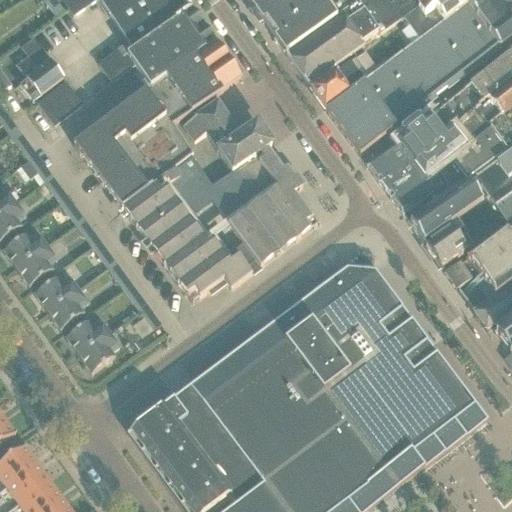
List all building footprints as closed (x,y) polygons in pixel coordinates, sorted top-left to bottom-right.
[(59,16),(66,11),(59,2),(57,0),(56,0),(50,5),(59,16)] [(98,1),(97,0),(61,0),(60,1),(73,18),(98,1)] [(127,45),(117,53),(131,71),(134,68),(126,57),(132,53),(191,11),(183,0),(97,0),(98,1),(127,45)] [(256,0),(249,5),(249,6),(285,57),(364,0),(256,0)] [(289,55),(286,58),(308,89),(364,48),(363,46),(378,34),(380,37),(403,20),(404,21),(432,0),(364,0),(285,57),(286,57),(289,55)] [(511,21),(496,0),(474,0),(419,42),(419,43),(378,72),(369,78),(369,79),(356,89),(349,94),(325,112),(360,158),(511,39),(511,21)] [(474,0),(432,0),(404,21),(419,42),(474,0)] [(214,44),(191,11),(132,53),(126,57),(134,68),(150,90),(185,65),(214,44)] [(32,105),(63,81),(33,42),(21,51),(38,74),(19,88),(32,105)] [(146,94),(73,148),(122,212),(192,159),(194,158),(174,130),(223,95),(223,94),(240,81),(215,46),(146,95),(146,94)] [(117,53),(108,60),(121,78),(131,71),(117,53)] [(511,81),(511,53),(464,91),(465,93),(430,121),(443,138),(451,131),(511,81)] [(362,69),(369,78),(378,72),(366,56),(357,62),(361,69),(362,69)] [(112,85),(121,78),(108,60),(99,67),(112,85)] [(310,92),(325,112),(349,94),(356,89),(349,94),(341,84),(361,69),(357,62),(339,75),(337,72),(310,92)] [(0,74),(0,96),(11,89),(0,74)] [(511,111),(511,81),(451,131),(466,150),(491,131),(489,129),(498,123),(511,111)] [(73,115),(83,108),(83,107),(70,90),(69,90),(65,85),(55,93),(73,115)] [(55,93),(48,99),(46,100),(64,122),(73,115),(55,93)] [(64,122),(46,100),(37,107),(54,129),(64,122)] [(218,105),(183,129),(194,146),(206,138),(217,153),(232,175),(267,151),(271,149),(256,127),(239,138),(218,105)] [(0,109),(0,108),(0,126),(0,127),(9,120),(0,109)] [(511,111),(498,123),(489,129),(491,131),(466,150),(460,156),(458,155),(424,181),(432,192),(442,185),(450,192),(461,184),(463,186),(511,148),(511,111)] [(398,145),(412,165),(417,174),(423,181),(424,181),(458,155),(460,156),(466,150),(451,131),(443,138),(430,121),(416,132),(398,145)] [(26,145),(18,151),(27,164),(36,158),(26,145)] [(434,195),(432,192),(424,181),(423,181),(417,174),(412,165),(398,145),(370,167),(369,170),(374,177),(402,217),(434,195)] [(192,159),(122,212),(123,214),(186,300),(188,299),(194,295),(198,301),(223,283),(230,293),(251,277),(238,260),(229,267),(211,243),(207,246),(189,222),(211,205),(260,272),(309,234),(305,227),(311,223),(292,196),(304,188),(297,178),(293,180),(286,170),(282,173),(267,151),(232,175),(212,189),(192,159)] [(511,153),(475,181),(490,200),(495,208),(511,195),(511,153)] [(36,158),(27,164),(37,177),(45,170),(36,158)] [(475,181),(457,194),(426,216),(439,236),(471,213),(477,209),(490,200),(475,181)] [(60,190),(51,197),(59,208),(68,201),(60,190)] [(0,217),(16,206),(6,192),(0,196),(0,217)] [(511,198),(496,210),(507,226),(511,222),(511,198)] [(68,201),(59,208),(68,220),(77,214),(68,201)] [(26,219),(16,206),(0,217),(0,244),(21,229),(18,225),(26,219)] [(477,209),(471,213),(439,236),(424,247),(441,271),(494,233),(477,209)] [(511,231),(505,236),(504,235),(467,262),(480,280),(459,295),(473,315),(474,315),(500,296),(508,289),(511,286),(511,231)] [(91,233),(83,240),(91,251),(100,244),(91,233)] [(16,272),(47,249),(37,235),(29,241),(26,237),(3,254),(16,272)] [(100,244),(91,251),(100,263),(109,257),(107,255),(100,244)] [(57,263),(47,249),(16,272),(29,289),(52,272),(49,268),(57,263)] [(456,292),(471,281),(460,266),(445,276),(456,292)] [(371,511),(409,484),(414,480),(487,425),(388,293),(374,275),(346,272),(175,401),(178,406),(168,413),(235,504),(224,511),(371,511)] [(121,278),(114,283),(123,294),(129,289),(131,288),(131,287),(123,276),(121,278)] [(34,297),(47,314),(78,292),(68,278),(61,284),(58,279),(34,297)] [(474,315),(473,315),(473,316),(486,333),(498,325),(498,324),(511,313),(511,286),(508,289),(500,296),(474,315)] [(129,289),(123,294),(132,306),(140,300),(140,299),(131,288),(129,289)] [(88,305),(78,292),(47,314),(60,332),(84,315),(81,311),(88,305)] [(152,319),(145,324),(151,333),(160,327),(154,318),(152,319)] [(511,363),(511,322),(494,336),(511,363)] [(90,324),(66,341),(79,359),(110,336),(100,323),(93,328),(90,324)] [(120,350),(110,336),(79,359),(92,377),(115,359),(112,355),(120,350)] [(178,406),(175,401),(127,437),(183,511),(224,511),(235,504),(168,413),(178,406)] [(0,447),(16,437),(3,419),(0,420),(0,447)] [(38,468),(25,450),(0,467),(0,482),(6,491),(38,468)] [(38,468),(6,491),(19,508),(50,485),(38,468)] [(48,511),(63,502),(50,485),(19,508),(21,511),(48,511)] [(70,511),(63,502),(48,511),(70,511)]
